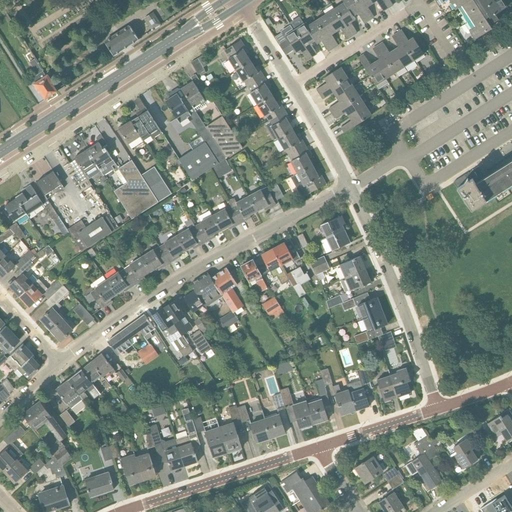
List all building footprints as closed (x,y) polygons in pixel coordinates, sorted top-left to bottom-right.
[(364,24),(369,21),(354,0),(342,0),(344,3),(345,5),(353,16),(357,14),(364,24)] [(354,0),(369,21),(374,17),(367,7),(372,4),(368,0),(354,0)] [(383,12),(388,9),(382,0),(368,0),(372,4),(376,1),(383,12)] [(382,0),(388,9),(393,5),(389,0),(382,0)] [(435,0),(436,1),(438,0),(449,0),(456,10),(459,9),(468,24),(472,29),(469,31),(475,40),(492,29),(490,26),(499,20),(495,15),(507,8),(502,0),(498,0),(499,0),(498,0),(435,0)] [(335,9),(352,36),(357,33),(350,23),(355,20),(353,16),(345,5),(344,3),(335,9)] [(347,40),(352,36),(335,9),(325,15),(336,32),(341,29),(347,40)] [(153,31),(161,26),(153,13),(145,19),(153,31)] [(316,21),(328,40),(333,49),(338,45),(332,35),(336,32),(325,15),(316,21)] [(333,49),(328,40),(316,21),(306,27),(315,41),(317,44),(322,41),(328,52),(333,49)] [(295,31),(312,58),(317,54),(310,44),(315,41),(306,27),(305,24),(295,31)] [(113,56),(114,56),(126,48),(139,40),(130,26),(118,34),(105,43),(109,49),(106,50),(110,57),(113,56)] [(307,61),(312,58),(295,31),(285,37),(287,40),(279,45),(286,56),(294,50),(296,53),(300,50),(307,61)] [(414,61),(424,55),(414,38),(409,41),(402,31),(397,34),(414,61)] [(405,67),(414,61),(397,34),(392,37),(399,48),(394,51),(405,67)] [(236,71),(251,62),(247,56),(246,55),(249,54),(241,41),(224,51),(229,59),(228,59),(236,71)] [(395,73),(405,67),(394,51),(390,53),(383,43),(378,46),(395,73)] [(386,79),(395,73),(378,46),(373,49),(380,60),(375,63),(386,79)] [(388,83),(386,79),(375,63),(371,66),(364,55),(359,58),(376,85),(379,90),(388,83)] [(191,63),(198,75),(205,71),(204,68),(208,65),(203,56),(198,59),(191,63)] [(58,92),(57,91),(54,86),(55,85),(49,76),(48,75),(46,76),(35,59),(29,63),(37,75),(32,79),(35,83),(33,84),(38,91),(39,90),(45,100),(58,92)] [(248,89),(265,79),(257,67),(255,69),(251,62),(236,71),(243,83),(244,82),(248,89)] [(320,95),(328,90),(347,77),(341,68),(325,78),(327,83),(317,90),(320,95)] [(334,93),(337,97),(353,87),(347,77),(328,90),(320,95),(323,99),(334,93)] [(257,105),(272,96),(268,89),(271,88),(265,79),(248,89),(251,92),(250,93),(257,105)] [(194,109),(206,101),(210,98),(204,87),(199,90),(193,82),(182,89),(186,96),(194,109)] [(329,108),(332,114),(359,96),(353,87),(337,97),(340,102),(329,108)] [(135,99),(140,107),(146,103),(155,118),(163,113),(149,91),(135,99)] [(209,170),(227,158),(206,127),(194,109),(186,96),(181,99),(178,94),(166,102),(180,123),(191,116),(193,119),(191,121),(205,143),(195,148),(209,170)] [(269,122),(285,112),(279,101),(276,103),(272,96),(257,105),(265,117),(266,117),(269,122)] [(346,112),(349,116),(365,106),(359,96),(332,114),(336,119),(346,112)] [(341,128),(345,133),(372,116),(365,106),(349,116),(352,121),(341,128)] [(131,122),(141,137),(144,142),(153,136),(155,138),(162,134),(146,108),(140,111),(141,113),(137,115),(139,117),(131,122)] [(278,140),(293,131),(289,124),(292,122),(285,112),(269,122),(272,126),(270,127),(278,140)] [(206,127),(227,158),(243,148),(222,116),(206,127)] [(129,144),(141,137),(131,122),(119,129),(129,144)] [(290,158),(306,148),(300,136),(297,137),(293,131),(278,140),(285,151),(286,151),(290,158)] [(87,150),(97,165),(101,171),(104,176),(114,170),(111,166),(115,164),(105,149),(103,150),(99,143),(87,150)] [(193,180),(209,170),(195,148),(179,159),(182,163),(193,180)] [(297,174),(313,166),(309,159),(312,158),(306,148),(290,158),(291,161),(291,162),(297,174)] [(101,171),(97,165),(87,150),(75,158),(76,160),(70,164),(78,177),(83,183),(89,179),(101,171)] [(123,186),(114,191),(119,199),(121,202),(132,219),(159,202),(142,175),(132,160),(118,169),(123,177),(127,183),(123,186)] [(511,161),(486,178),(497,194),(511,184),(511,161)] [(302,198),(309,194),(326,185),(319,172),(316,173),(313,166),(297,174),(291,178),(302,198)] [(155,167),(142,175),(159,202),(172,194),(155,167)] [(53,172),(36,183),(47,199),(64,189),(53,172)] [(280,183),(272,186),(277,198),(284,195),(280,183)] [(28,215),(44,205),(37,195),(31,185),(23,190),(24,192),(17,197),(27,213),(28,215)] [(248,197),(256,212),(264,208),(265,211),(276,205),(267,188),(261,191),(261,190),(248,197)] [(14,221),(27,213),(17,197),(16,198),(16,199),(5,206),(14,221)] [(250,215),(256,212),(248,197),(237,203),(234,198),(228,202),(231,207),(240,224),(251,218),(250,215)] [(70,233),(67,230),(51,204),(45,208),(53,220),(64,237),(70,233)] [(229,230),(240,224),(231,207),(226,210),(225,209),(212,216),(221,231),(228,227),(229,230)] [(214,235),(221,231),(212,216),(200,222),(201,223),(195,226),(204,243),(215,237),(214,235)] [(327,238),(344,230),(342,225),(345,224),(342,216),(321,225),(327,238)] [(82,220),(67,230),(70,233),(81,251),(112,232),(102,217),(86,228),(82,220)] [(11,229),(15,234),(20,240),(25,236),(17,223),(10,228),(11,229)] [(204,243),(195,226),(190,230),(189,229),(177,235),(186,250),(192,247),(194,249),(204,243)] [(0,244),(9,238),(15,234),(11,229),(0,235),(0,244)] [(327,238),(333,251),(350,243),(344,230),(327,238)] [(303,249),(309,246),(303,234),(297,236),(303,249)] [(159,247),(169,264),(178,259),(180,257),(179,255),(186,250),(177,235),(164,243),(165,244),(159,247)] [(294,262),(301,258),(290,240),(274,249),(282,266),(293,260),(294,262)] [(48,247),(42,251),(45,255),(47,257),(53,252),(48,247)] [(159,270),(169,264),(159,247),(154,251),(153,250),(141,257),(150,272),(158,268),(159,270)] [(292,285),(287,274),(282,266),(274,249),(262,255),(263,257),(254,261),(262,276),(270,271),(274,277),(278,275),(285,289),(292,285)] [(35,257),(30,251),(16,264),(21,269),(31,260),(35,257)] [(6,255),(0,260),(0,275),(2,278),(15,265),(6,255)] [(313,269),(327,263),(324,256),(310,263),(313,269)] [(144,276),(150,272),(141,257),(129,264),(130,265),(124,269),(135,285),(145,279),(144,276)] [(345,278),(366,270),(360,257),(340,265),(345,278)] [(31,260),(21,269),(25,274),(35,265),(34,264),(31,260)] [(262,276),(254,261),(253,260),(241,266),(249,280),(248,280),(249,283),(255,279),(262,291),(268,288),(262,276)] [(316,276),(330,269),(327,263),(313,269),(316,276)] [(287,274),(292,285),(300,297),(313,289),(309,281),(311,280),(307,273),(304,275),(300,267),(287,274)] [(227,303),(232,310),(233,313),(243,306),(233,288),(238,285),(237,285),(227,268),(211,278),(222,297),(223,296),(227,303)] [(125,292),(135,285),(124,269),(119,273),(118,272),(106,280),(116,295),(123,290),(125,292)] [(345,278),(351,292),(371,283),(366,270),(345,278)] [(206,307),(222,297),(211,278),(208,273),(191,284),(195,291),(205,305),(206,307)] [(11,287),(20,297),(33,284),(24,274),(18,279),(19,279),(11,287)] [(43,294),(48,299),(64,286),(58,280),(48,289),(39,279),(33,284),(20,297),(29,307),(43,294)] [(110,299),(116,295),(106,280),(95,288),(96,289),(91,293),(102,308),(112,301),(110,299)] [(51,330),(63,319),(56,311),(61,306),(58,303),(69,292),(64,286),(48,299),(45,302),(49,307),(47,309),(50,312),(41,320),(51,330)] [(194,313),(205,305),(195,291),(184,298),(194,313)] [(341,304),(344,303),(341,295),(328,301),(326,301),(328,306),(329,309),(341,304)] [(273,320),(284,313),(280,305),(281,304),(278,299),(277,300),(275,297),(262,305),(269,315),(269,314),(273,320)] [(363,319),(383,311),(377,298),(358,305),(363,319)] [(344,311),(356,306),(353,299),(344,303),(341,304),(344,311)] [(190,322),(189,323),(175,301),(165,307),(183,335),(194,328),(190,322)] [(80,304),(74,309),(84,320),(90,315),(80,304)] [(183,335),(165,307),(153,316),(163,331),(162,332),(166,338),(167,338),(171,344),(174,341),(185,357),(194,351),(183,335)] [(233,313),(232,310),(218,319),(224,328),(238,320),(233,313)] [(363,319),(368,332),(388,324),(383,311),(363,319)] [(107,341),(118,356),(133,345),(129,340),(140,332),(147,340),(153,336),(150,333),(155,329),(145,314),(107,341)] [(194,322),(200,330),(203,336),(209,332),(200,318),(194,322)] [(63,319),(51,330),(61,341),(73,330),(72,328),(63,319)] [(7,359),(3,355),(19,341),(5,326),(0,331),(0,347),(3,351),(1,353),(0,354),(0,365),(5,361),(7,359)] [(211,348),(203,336),(200,330),(191,336),(202,354),(211,348)] [(357,345),(369,340),(366,332),(354,336),(355,338),(356,342),(357,345)] [(378,337),(379,339),(380,343),(381,344),(394,339),(391,332),(378,337)] [(147,365),(160,356),(151,344),(150,345),(149,344),(138,352),(147,365)] [(14,372),(17,368),(30,357),(32,355),(24,347),(22,345),(15,352),(10,356),(10,357),(7,359),(5,361),(9,365),(8,366),(14,372)] [(116,372),(114,369),(102,354),(92,362),(102,376),(104,378),(111,373),(112,375),(116,372)] [(26,377),(27,379),(40,368),(30,357),(17,368),(26,377)] [(93,383),(102,376),(92,362),(82,370),(93,383)] [(293,363),(278,363),(278,372),(293,371),(293,363)] [(323,379),(325,386),(328,386),(333,384),(328,368),(321,371),(323,379)] [(350,392),(356,411),(369,407),(364,389),(371,386),(365,368),(357,371),(363,388),(350,392)] [(390,375),(398,397),(411,393),(407,382),(410,381),(406,368),(397,371),(398,373),(390,375)] [(128,387),(133,383),(122,369),(117,373),(128,387)] [(69,381),(80,396),(84,400),(90,395),(94,400),(101,394),(93,383),(82,370),(69,381)] [(384,402),(398,397),(390,375),(377,380),(379,386),(376,387),(378,394),(381,393),(384,402)] [(1,383),(9,394),(14,389),(6,379),(1,383)] [(327,393),(325,386),(323,379),(315,382),(320,396),(327,393)] [(107,389),(111,386),(106,380),(102,383),(107,389)] [(68,405),(80,396),(69,381),(57,390),(67,403),(68,405)] [(0,392),(5,399),(10,395),(9,394),(1,383),(0,384),(0,392)] [(343,415),(356,411),(350,392),(349,390),(341,392),(339,385),(333,387),(343,415)] [(293,403),(294,403),(293,399),(289,387),(280,390),(281,394),(285,406),(293,403)] [(285,406),(281,394),(273,396),(278,411),(286,409),(285,406)] [(328,420),(328,419),(321,399),(307,403),(314,425),(328,420)] [(307,401),(301,403),(294,405),(293,405),(301,429),(314,425),(307,403),(307,401)] [(61,441),(66,436),(40,403),(24,415),(35,430),(46,422),(48,426),(47,427),(53,434),(43,441),(55,456),(63,466),(73,458),(64,447),(65,447),(61,441)] [(237,408),(241,419),(242,423),(250,420),(245,405),(237,408)] [(233,422),(241,419),(237,408),(236,406),(228,408),(233,422)] [(69,426),(75,422),(66,411),(61,415),(69,426)] [(265,419),(271,438),(285,433),(279,414),(265,419)] [(511,440),(511,422),(507,415),(502,418),(501,416),(487,424),(496,438),(502,434),(507,441),(508,443),(511,440)] [(193,420),(197,433),(205,430),(201,417),(193,420)] [(257,443),(271,438),(265,419),(251,424),(257,443)] [(189,436),(197,433),(193,420),(185,422),(189,436)] [(219,427),(227,452),(242,447),(233,422),(219,427)] [(158,431),(156,425),(149,427),(151,433),(158,431)] [(0,467),(4,472),(18,459),(22,456),(14,448),(14,446),(12,444),(26,432),(20,426),(4,441),(9,447),(0,455),(0,467)] [(213,457),(227,452),(219,427),(205,432),(213,457)] [(418,442),(427,436),(421,428),(411,431),(418,442)] [(162,444),(158,431),(151,433),(155,447),(162,444)] [(148,449),(155,447),(151,433),(143,436),(148,449)] [(176,440),(177,443),(185,466),(198,462),(192,443),(189,436),(176,440)] [(412,476),(418,472),(430,490),(442,482),(424,454),(435,447),(434,446),(430,440),(427,436),(418,442),(414,444),(422,455),(405,466),(412,476)] [(430,440),(434,446),(439,443),(435,437),(430,440)] [(465,468),(478,460),(472,450),(474,448),(468,438),(454,447),(458,453),(454,456),(459,464),(462,463),(465,468)] [(162,444),(165,451),(171,471),(185,466),(177,443),(176,440),(162,444)] [(113,459),(120,456),(116,444),(109,447),(113,459)] [(113,459),(109,447),(104,449),(101,449),(105,461),(113,459)] [(136,457),(143,480),(156,476),(149,453),(136,457)] [(130,484),(143,480),(136,457),(135,454),(121,458),(130,484)] [(63,466),(55,456),(45,465),(44,466),(47,469),(50,468),(52,475),(56,474),(57,478),(67,475),(63,466)] [(366,483),(383,471),(374,457),(356,468),(366,483)] [(18,459),(4,472),(14,482),(18,479),(28,470),(18,459)] [(45,465),(40,459),(30,468),(35,475),(44,466),(45,465)] [(388,482),(400,475),(395,467),(383,474),(388,482)] [(95,479),(86,482),(91,497),(114,489),(108,472),(94,477),(95,479)] [(297,503),(319,488),(312,477),(305,481),(303,478),(301,480),(297,473),(280,483),(287,494),(291,492),(297,503)] [(388,482),(393,489),(393,490),(405,482),(400,475),(388,482)] [(64,485),(39,493),(45,511),(70,504),(64,485)] [(318,511),(328,506),(330,505),(319,488),(297,503),(294,505),(298,511),(318,511)] [(395,492),(393,490),(393,489),(385,495),(386,497),(378,503),(384,511),(396,511),(404,507),(403,507),(394,492),(395,492)] [(258,511),(271,511),(272,511),(277,509),(274,504),(275,504),(268,494),(258,500),(260,502),(255,506),(258,511)] [(511,511),(511,506),(505,496),(493,504),(495,507),(491,510),(486,502),(480,505),(483,511),(511,511)]
